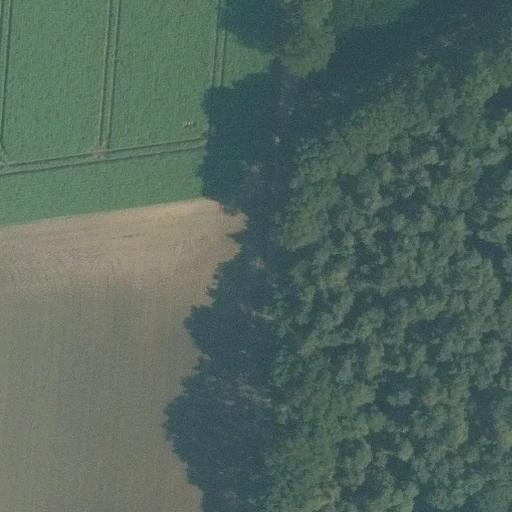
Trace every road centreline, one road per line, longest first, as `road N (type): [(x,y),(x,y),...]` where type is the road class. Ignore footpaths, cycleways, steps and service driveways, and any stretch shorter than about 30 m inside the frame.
road 1 (unclassified): [(266,511),(309,0)]
road 2 (track): [(511,20),(299,121)]
